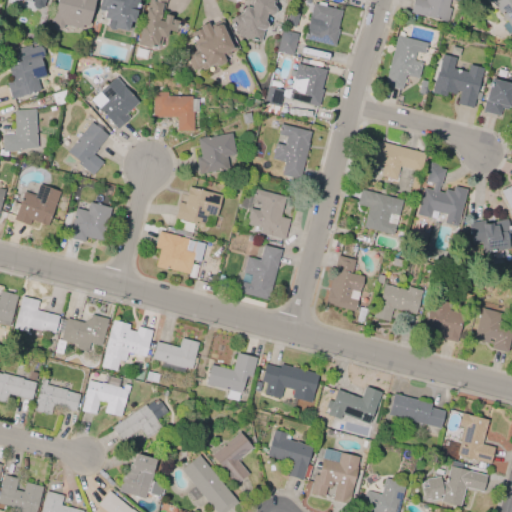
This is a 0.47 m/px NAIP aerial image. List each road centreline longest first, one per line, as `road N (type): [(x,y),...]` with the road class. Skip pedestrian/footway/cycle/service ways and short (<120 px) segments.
road 1 (residential): [(511,386),(0,253)]
road 2 (residential): [(376,0),(291,330)]
road 3 (residential): [(348,104),(450,130),(479,150)]
road 4 (residential): [(115,284),(146,163)]
